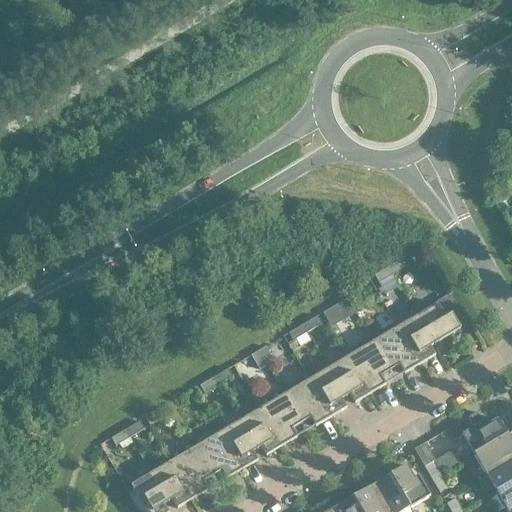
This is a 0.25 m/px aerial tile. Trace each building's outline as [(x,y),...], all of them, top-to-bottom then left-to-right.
[(407,267),(402,260),(388,268),(393,276),(407,267)] [(393,276),(388,268),(374,277),(378,284),(393,276)] [(461,311),(450,293),(435,302),(437,305),(417,317),(434,346),(460,331),(451,317),(461,311)] [(346,300),(339,304),(347,317),(354,313),(346,300)] [(321,325),(317,317),(302,326),(307,334),(321,325)] [(434,346),(417,317),(397,328),(419,366),(435,357),(430,348),(434,346)] [(307,334),(302,326),(288,334),(293,342),(307,334)] [(419,366),(397,328),(385,335),(384,333),(371,340),(390,372),(399,366),(404,375),(419,366)] [(390,372),(371,340),(358,348),(360,351),(348,358),(370,395),(385,386),(380,377),(390,372)] [(265,348),(258,352),(266,366),(273,362),(265,348)] [(258,352),(250,357),(258,370),(266,366),(258,352)] [(370,395),(348,358),(328,369),(345,399),(350,396),(354,404),(370,395)] [(345,399),(328,369),(309,381),(331,418),(346,409),(341,401),(345,399)] [(233,378),(228,370),(214,378),(218,386),(233,378)] [(218,386),(214,378),(199,387),(204,395),(218,386)] [(331,418),(309,381),(297,388),(295,385),(282,393),(301,424),(310,419),(315,428),(331,418)] [(256,405),(259,410),(281,448),(297,439),(292,430),(301,424),(282,393),(281,391),(256,405)] [(281,448),(259,410),(239,422),(257,451),(261,449),(266,457),(281,448)] [(462,436),(474,456),(507,436),(497,420),(485,427),(482,423),(462,436)] [(257,451),(239,422),(220,434),(242,471),(257,462),(253,454),(257,451)] [(144,430),(139,423),(125,431),(129,439),(144,430)] [(129,439),(125,431),(110,440),(115,447),(129,439)] [(242,471),(220,434),(208,441),(206,438),(193,446),(212,477),(221,472),(226,480),(242,471)] [(511,458),(511,445),(507,436),(474,456),(485,474),(511,458)] [(167,458),(170,463),(192,500),(208,491),(203,483),(212,477),(193,446),(192,443),(167,458)] [(424,468),(432,463),(434,462),(425,446),(415,452),(424,468)] [(434,462),(432,463),(439,474),(456,464),(449,453),(434,462)] [(511,483),(511,458),(485,474),(496,493),(511,483)] [(192,500),(170,463),(151,475),(168,504),(172,501),(177,510),(192,500)] [(439,474),(432,463),(424,468),(432,481),(440,476),(439,474)] [(406,467),(390,476),(410,509),(430,497),(418,477),(414,479),(406,467)] [(168,504),(151,475),(130,487),(145,511),(167,511),(164,506),(168,504)] [(405,511),(410,509),(390,476),(371,487),(386,511),(405,511)] [(447,489),(440,476),(432,481),(439,494),(447,489)] [(511,508),(511,483),(496,493),(507,511),(511,508)] [(386,511),(371,487),(353,498),(360,511),(386,511)] [(360,511),(353,498),(334,509),(335,511),(360,511)] [(446,505),(450,511),(461,511),(454,500),(446,505)]
